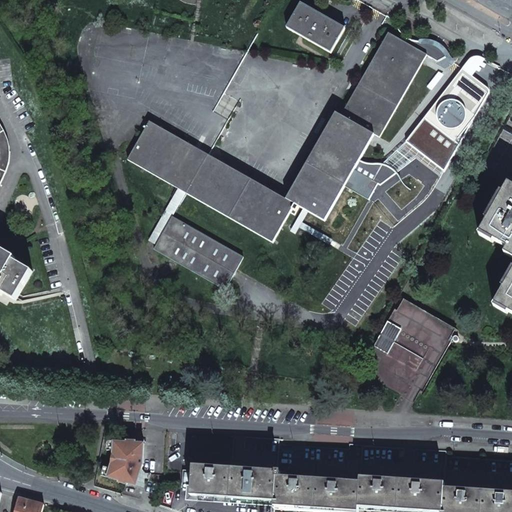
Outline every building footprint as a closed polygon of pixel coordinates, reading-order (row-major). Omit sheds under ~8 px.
[(301,4),(287,28),(331,53),(345,29),(301,4)] [(336,113),(286,200),(295,205),(305,211),(325,222),(345,187),(354,171),(359,161),(371,140),(374,135),(379,138),(427,55),(413,47),(389,33),(341,116),(336,113)] [(413,47),(427,55),(432,58),(437,61),(445,57),(444,55),(441,52),(436,48),(429,45),(422,45),(414,43),(413,47)] [(462,70),(406,142),(414,147),(445,170),(489,94),(489,91),(488,89),(462,70)] [(150,122),(128,160),(272,243),(295,205),(286,200),(150,122)] [(0,185),(7,170),(9,166),(9,163),(9,159),(9,158),(9,150),(9,149),(9,146),(9,141),(8,137),(7,136),(7,135),(0,123),(0,185)] [(414,147),(406,142),(384,163),(387,164),(390,166),(392,167),(394,169),(396,171),(398,173),(416,159),(440,177),(445,170),(414,147)] [(354,171),(345,187),(368,200),(378,185),(381,185),(397,173),(394,171),(391,169),(388,167),(385,166),(383,165),(378,164),(373,165),(369,164),(365,164),(362,163),(359,161),(354,171)] [(511,185),(507,183),(480,233),(507,249),(503,254),(511,258),(511,185)] [(172,217),(154,250),(225,290),(243,258),(172,217)] [(0,291),(16,300),(33,272),(14,261),(16,258),(0,249),(0,291)] [(511,271),(494,303),(511,314),(511,271)] [(368,362),(362,373),(413,403),(420,392),(422,393),(451,342),(449,341),(456,329),(404,299),(397,311),(395,309),(366,360),(368,362)] [(291,441),(232,436),(231,451),(290,455),(290,446),(291,441)] [(128,484),(129,484),(135,467),(136,444),(114,443),(113,460),(108,478),(120,481),(119,483),(127,485),(128,484)] [(135,467),(129,484),(135,486),(140,468),(142,469),(143,466),(145,444),(136,444),(135,467)] [(458,452),(349,445),(349,450),(348,460),(458,468),(458,457),(458,452)] [(349,450),(290,446),(290,455),(289,461),(348,465),(348,460),(349,450)] [(511,461),(458,457),(458,468),(457,472),(511,476),(511,461)] [(277,472),(193,466),(193,472),(191,488),(191,496),(274,502),(276,477),(277,472)] [(193,472),(183,471),(181,487),(191,488),(193,472)] [(360,483),(276,477),(274,502),(274,507),(350,511),(358,511),(359,508),(360,483)] [(445,484),(361,478),(360,483),(359,508),(412,511),(442,511),(444,489),(445,484)] [(511,511),(511,493),(444,489),(442,511),(511,511)] [(15,511),(42,511),(44,505),(19,498),(15,511)]
